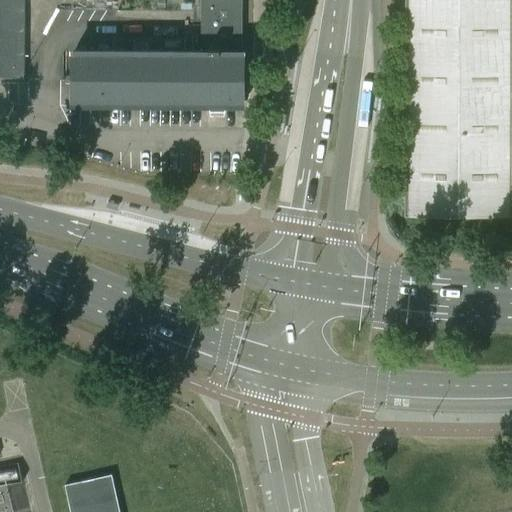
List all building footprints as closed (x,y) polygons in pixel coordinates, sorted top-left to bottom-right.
[(0,0),(0,76),(22,76),(22,75),(22,0),(0,0)] [(201,0),(201,51),(242,51),(242,0),(201,0)] [(511,0),(405,0),(406,94),(405,215),(455,215),(467,215),(511,215),(511,0)] [(244,51),(242,51),(201,51),(74,51),(73,79),(73,102),(244,103),(244,51)] [(119,511),(111,474),(64,484),(70,511),(119,511)]
